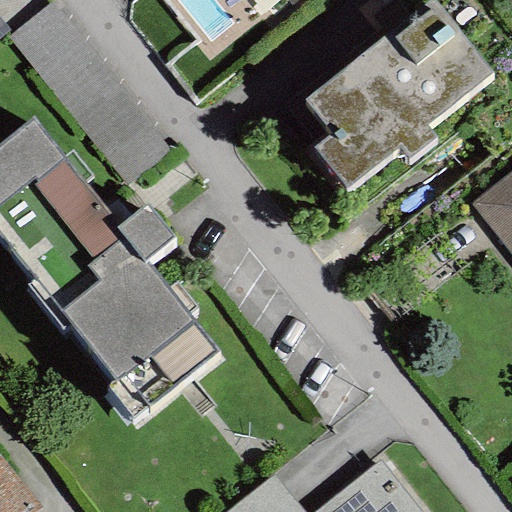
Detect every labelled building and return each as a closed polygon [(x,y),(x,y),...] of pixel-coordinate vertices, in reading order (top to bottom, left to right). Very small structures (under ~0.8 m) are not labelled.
[(59,0),(54,0),(8,38),(125,185),(175,144),(59,0)] [(433,0),(431,0),(302,100),(330,136),(312,149),(344,190),(399,147),(407,157),(434,137),(425,125),(492,74),(433,0)] [(33,118),(0,144),(0,234),(35,279),(27,285),(63,330),(70,324),(114,380),(104,387),(131,421),(218,353),(186,313),(194,308),(175,283),(167,289),(143,259),(172,236),(147,204),(118,226),(33,118)] [(511,171),(469,203),(511,261),(511,171)] [(0,456),(0,511),(34,511),(41,507),(0,456)] [(418,511),(380,462),(316,511),(418,511)] [(226,511),(302,511),(273,475),(226,511)]
